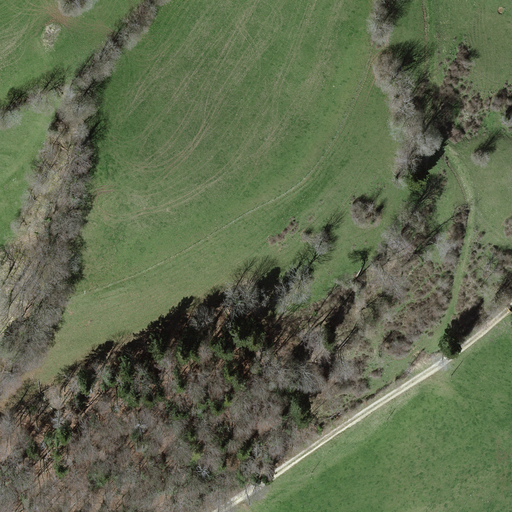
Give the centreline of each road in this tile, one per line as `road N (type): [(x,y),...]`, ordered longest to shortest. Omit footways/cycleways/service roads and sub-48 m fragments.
road 1 (track): [(412,381),(445,328),(470,215),(465,179),(424,107),(430,0)]
road 2 (track): [(511,305),(219,511)]
